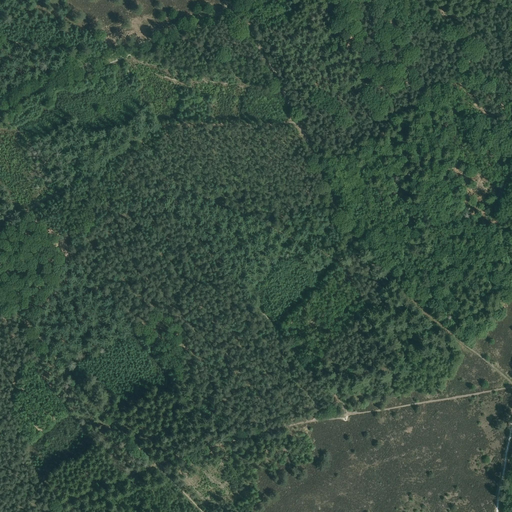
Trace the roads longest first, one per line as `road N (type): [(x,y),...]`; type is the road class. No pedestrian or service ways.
road 1 (track): [(365,245),(337,258),(216,201),(157,193),(346,413)]
road 2 (track): [(155,464),(0,286)]
road 3 (track): [(511,387),(346,413)]
road 4 (track): [(312,420),(155,464)]
road 5 (track): [(89,63),(224,11)]
road 6 (track): [(404,288),(511,379)]
road 7 (track): [(234,7),(297,119)]
road 8 (track): [(42,511),(155,464)]
